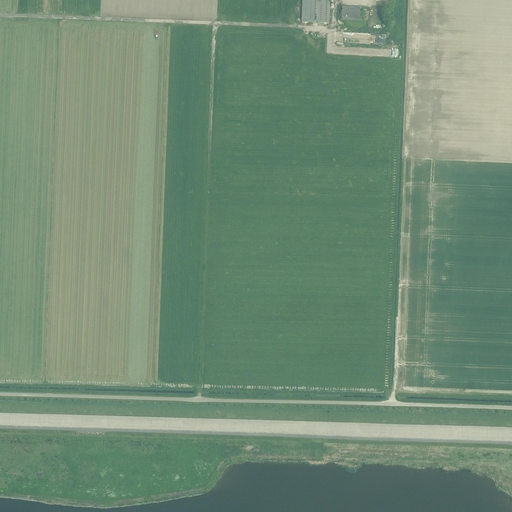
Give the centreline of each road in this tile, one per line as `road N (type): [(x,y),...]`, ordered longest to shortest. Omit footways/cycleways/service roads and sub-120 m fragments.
road 1 (unclassified): [(0,426),(511,443)]
road 2 (unclassified): [(511,408),(0,393)]
